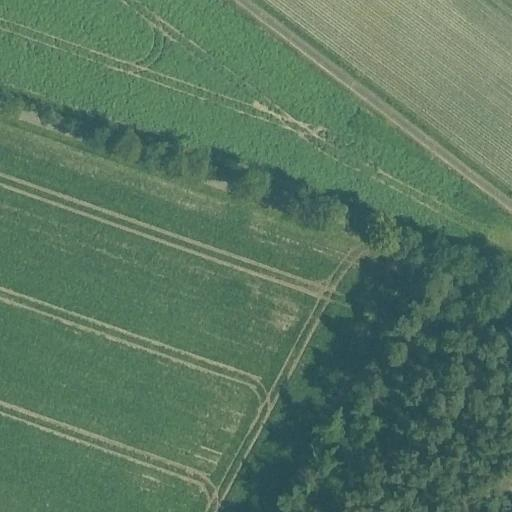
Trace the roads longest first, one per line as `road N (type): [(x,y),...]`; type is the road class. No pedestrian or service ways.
road 1 (track): [(511,288),(0,107)]
road 2 (track): [(511,211),(228,0)]
